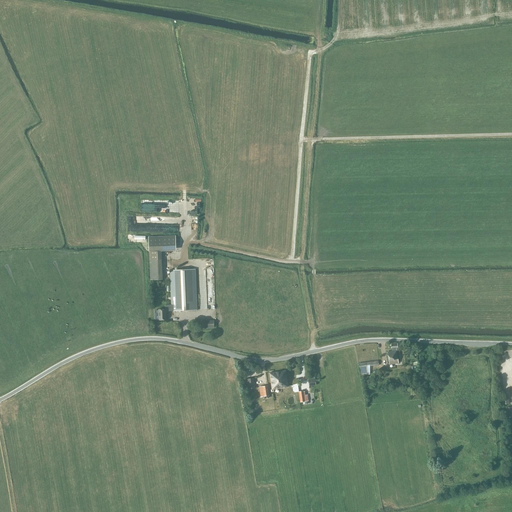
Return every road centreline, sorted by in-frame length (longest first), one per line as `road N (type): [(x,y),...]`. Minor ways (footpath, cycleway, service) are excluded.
road 1 (unclassified): [(0,400),(79,354),(123,341),(178,341),(257,360),(366,340),(511,344)]
road 2 (track): [(186,343),(184,317),(203,311),(202,266),(184,262),(183,241),(300,261)]
road 3 (track): [(320,50),(300,261)]
road 4 (track): [(511,134),(310,140)]
